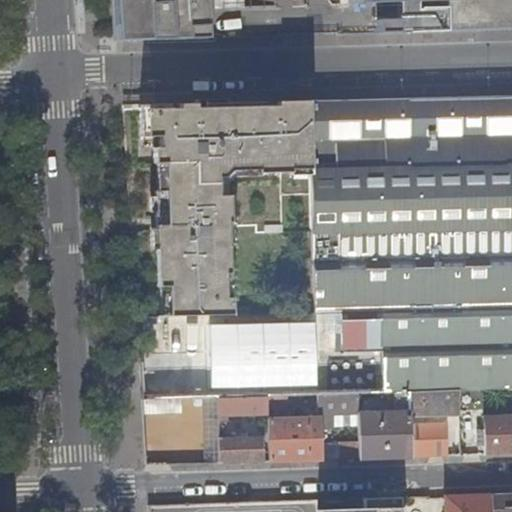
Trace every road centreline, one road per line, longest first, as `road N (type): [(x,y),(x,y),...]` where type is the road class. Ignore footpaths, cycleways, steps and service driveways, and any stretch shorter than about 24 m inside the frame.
road 1 (residential): [(511,63),(55,82)]
road 2 (residential): [(82,490),(511,475)]
road 3 (residential): [(55,82),(82,490)]
